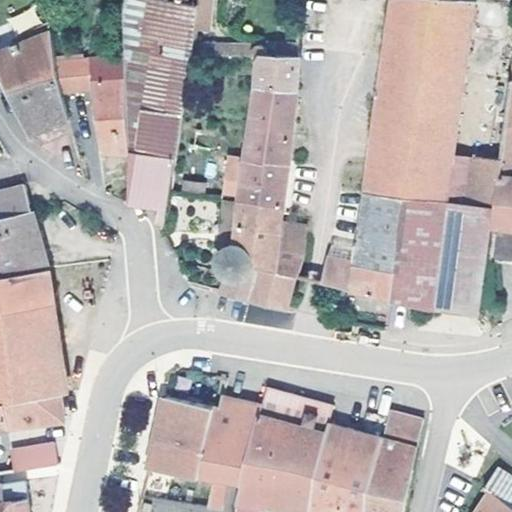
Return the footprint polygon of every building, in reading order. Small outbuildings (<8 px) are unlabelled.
[(133,49),(135,148),(148,148),(155,106),(144,104),(153,42),(145,40),(151,0),(133,0),(133,6),(132,25),(133,49)] [(155,106),(148,148),(154,150),(180,155),(181,151),(195,47),(197,37),(201,20),(201,0),(151,0),(145,40),(153,42),(144,104),(155,106)] [(201,0),(201,20),(218,21),(219,0),(201,0)] [(396,0),(373,176),(456,188),(472,62),(479,0),(396,0)] [(34,7),(8,18),(15,34),(41,23),(34,7)] [(28,40),(59,27),(55,18),(22,32),(27,37),(28,40)] [(201,20),(197,37),(218,38),(218,21),(201,20)] [(35,129),(74,113),(69,86),(64,56),(59,27),(28,40),(27,37),(20,40),(22,44),(5,51),(17,71),(11,75),(35,129)] [(274,51),(276,48),(277,45),(277,42),(275,39),(273,37),(270,36),(266,36),(263,39),(261,41),(260,44),(261,48),(262,50),(265,52),(267,53),(271,52),(274,51)] [(261,41),(263,39),(218,38),(197,37),(195,47),(261,48),(260,44),(261,41)] [(303,62),(303,49),(276,48),(274,51),(271,52),(267,53),(263,81),(303,83),(303,62)] [(64,56),(69,86),(98,82),(107,145),(135,148),(133,49),(98,51),(64,56)] [(456,188),(474,190),(481,147),(491,66),(472,62),(456,188)] [(510,151),(511,129),(511,68),(491,66),(481,147),(510,151)] [(302,98),(303,83),(263,81),(252,156),(296,159),(302,98)] [(511,129),(510,151),(505,195),(498,251),(511,252),(511,129)] [(505,195),(510,151),(481,147),(474,190),(505,195)] [(148,200),(154,150),(148,148),(135,148),(135,198),(148,200)] [(171,217),(180,155),(154,150),(148,200),(164,202),(162,216),(171,217)] [(293,180),(296,159),(252,156),(247,199),(291,201),(293,180)] [(5,168),(0,169),(0,195),(12,192),(5,168)] [(189,174),(188,182),(212,186),(213,178),(189,174)] [(441,296),(456,188),(373,176),(362,253),(359,278),(402,287),(441,296)] [(505,195),(474,190),(456,188),(441,296),(490,307),(493,292),(498,251),(505,195)] [(0,195),(0,257),(30,253),(23,231),(12,192),(0,195)] [(233,198),(222,196),(218,229),(229,231),(233,198)] [(304,271),(312,248),(286,243),(289,216),(291,201),(247,199),(243,238),(251,241),(256,246),(258,252),(258,259),(256,265),(251,270),(244,272),(238,272),(220,268),(216,284),(249,293),(294,303),(303,271),(304,271)] [(316,221),(289,216),(286,243),(312,248),(316,221)] [(232,269),(238,272),(244,272),(251,270),(256,265),(258,259),(258,252),(256,246),(251,241),(243,238),(238,238),(231,242),(227,246),(224,252),(224,259),(227,265),(232,269)] [(359,278),(362,253),(337,248),(331,271),(343,274),(359,278)] [(30,253),(0,257),(0,382),(43,376),(48,375),(39,312),(30,253)] [(297,479),(312,406),(317,385),(279,376),(247,369),(243,388),(225,463),(223,473),(221,483),(242,488),(250,490),(257,454),(276,458),(272,474),(297,479)] [(0,454),(40,448),(35,427),(0,431),(0,408),(46,401),(43,376),(0,382),(0,454)] [(216,462),(225,463),(243,388),(205,380),(204,389),(147,378),(130,447),(216,462)] [(384,511),(404,402),(388,400),(370,397),(366,421),(364,421),(356,478),(349,511),(384,511)] [(349,511),(356,478),(364,421),(340,414),(312,406),(297,479),(290,511),(349,511)] [(282,511),(290,511),(297,479),(272,474),(276,458),(257,454),(250,490),(248,499),(258,501),(267,503),(265,508),(282,511)] [(511,475),(499,467),(486,488),(492,492),(511,504),(511,475)] [(0,511),(33,511),(29,475),(0,478),(0,511)] [(221,483),(217,504),(238,508),(242,488),(221,483)] [(264,511),(265,508),(256,507),(247,504),(248,499),(250,490),(242,488),(238,508),(217,504),(215,511),(264,511)] [(511,511),(511,504),(492,492),(477,511),(476,511),(511,511)] [(159,499),(157,509),(174,511),(197,511),(198,506),(159,499)]
